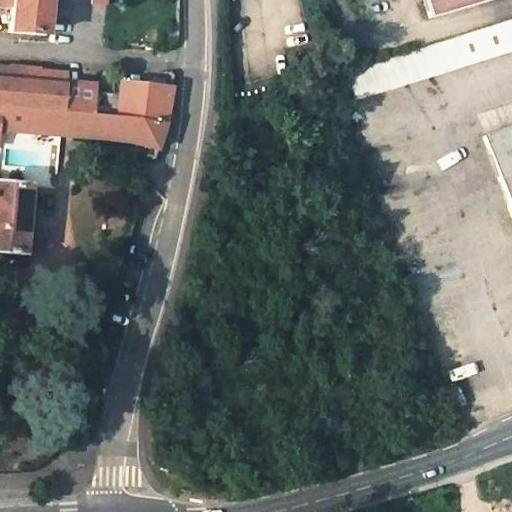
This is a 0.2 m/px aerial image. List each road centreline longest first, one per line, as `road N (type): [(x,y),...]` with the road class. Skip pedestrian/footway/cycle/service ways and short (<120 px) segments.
road 1 (unclassified): [(191,0),(193,125),(115,441),(109,493),(120,511)]
road 2 (unknown): [(511,325),(455,176),(454,138),(470,113),(511,99)]
road 3 (unclassified): [(276,511),(511,438)]
